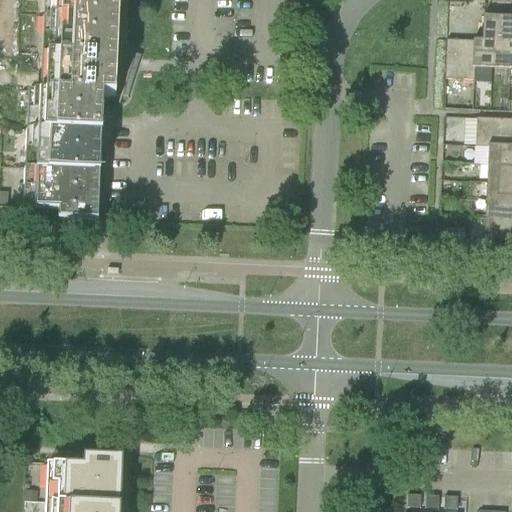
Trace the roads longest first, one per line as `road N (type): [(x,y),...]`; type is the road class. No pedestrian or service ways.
road 1 (tertiary): [(315,308),(0,294)]
road 2 (tertiary): [(0,352),(313,367)]
road 3 (residential): [(511,480),(307,474)]
road 4 (tertiary): [(313,367),(511,376)]
road 5 (tertiary): [(511,316),(315,308)]
road 6 (residential): [(330,59),(201,51),(202,0)]
road 7 (residential): [(330,59),(320,233)]
